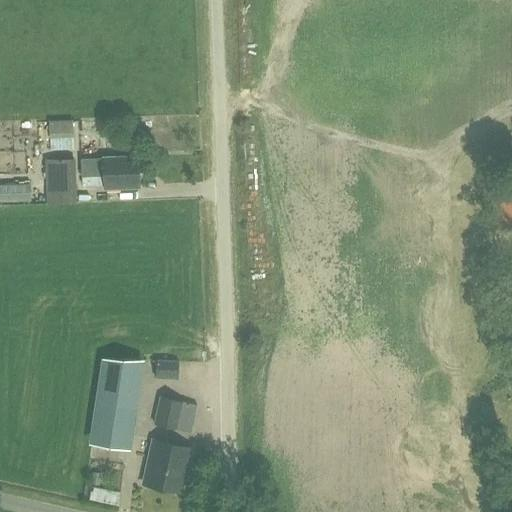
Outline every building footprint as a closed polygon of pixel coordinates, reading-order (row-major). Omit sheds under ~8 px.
[(74,137),(73,120),(49,120),(51,150),(74,149),(74,137)] [(140,187),(139,157),(104,158),(104,157),(82,158),(82,177),(105,176),(105,188),(140,187)] [(47,203),(77,203),(76,159),(45,160),(47,203)] [(499,228),(511,224),(511,179),(488,186),(499,228)] [(0,201),(31,201),(31,184),(0,184),(0,201)] [(134,402),(136,402),(141,360),(104,358),(96,405),(101,406),(95,444),(127,449),(134,411),(133,411),(134,402)] [(177,381),(178,363),(158,363),(158,381),(177,381)] [(190,429),(195,406),(162,399),(157,422),(190,429)] [(182,492),(191,448),(154,440),(145,484),(182,492)]
